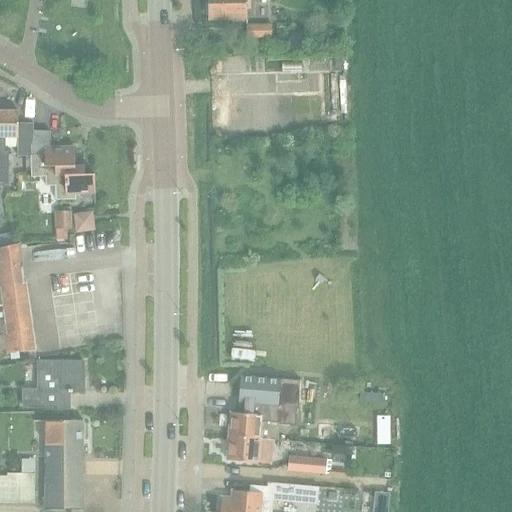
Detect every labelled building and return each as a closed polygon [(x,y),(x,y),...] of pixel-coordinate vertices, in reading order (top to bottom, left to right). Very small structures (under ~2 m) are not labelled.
[(247,0),(210,0),(211,5),(207,5),(208,17),(211,17),(211,20),(232,20),(232,23),(244,23),(244,19),(248,19),(247,0)] [(248,39),(272,38),(272,26),(248,27),(248,39)] [(0,184),(9,185),(9,151),(6,151),(6,139),(17,139),(18,112),(0,111),(0,184)] [(75,194),(95,194),(94,175),(75,176),(74,148),(50,149),(49,133),(32,133),(31,145),(30,145),(31,179),(45,178),(46,187),(55,187),(55,201),(76,201),(75,194)] [(78,231),(93,229),(90,214),(75,216),(78,231)] [(0,249),(0,284),(27,281),(21,245),(0,249)] [(0,356),(37,351),(27,281),(0,284),(0,356)] [(86,389),(86,379),(84,379),(84,363),(39,363),(38,390),(24,390),(24,407),(70,408),(70,392),(84,392),(84,389),(86,389)] [(231,413),(229,437),(274,441),(277,441),(279,424),(294,426),(296,408),(298,408),(301,380),(241,375),(239,403),(244,404),(243,414),(231,413)] [(359,392),(359,402),(384,403),(384,393),(359,392)] [(86,438),(86,425),(84,425),(84,421),(46,421),(46,509),(84,509),(84,438),(86,438)] [(229,437),(227,460),(272,464),(274,441),(229,437)] [(328,459),(290,456),(288,470),(326,473),(328,459)] [(35,459),(21,459),(21,473),(35,474),(35,459)] [(19,502),(19,474),(6,474),(6,476),(6,502),(19,502)] [(34,502),(35,474),(19,474),(19,502),(34,502)] [(222,498),(220,511),(271,511),(272,500),(316,504),(318,487),(267,483),(267,487),(250,486),(249,493),(232,491),(232,499),(222,498)] [(375,492),(372,511),(388,511),(390,494),(375,492)]
